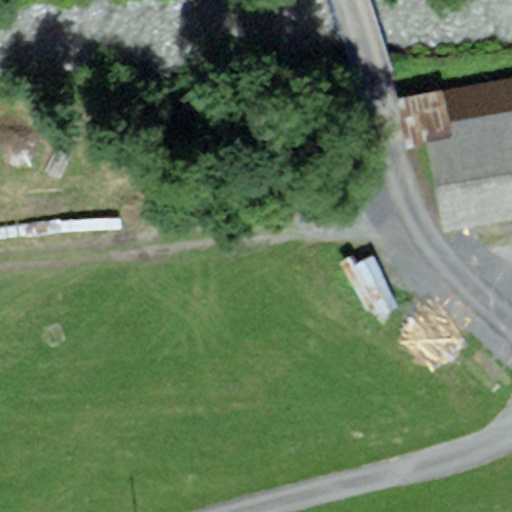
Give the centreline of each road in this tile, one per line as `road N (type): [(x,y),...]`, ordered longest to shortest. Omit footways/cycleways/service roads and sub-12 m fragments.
road 1 (unclassified): [(511,331),(427,240),(345,0)]
road 2 (track): [(254,511),(435,462),(511,426)]
